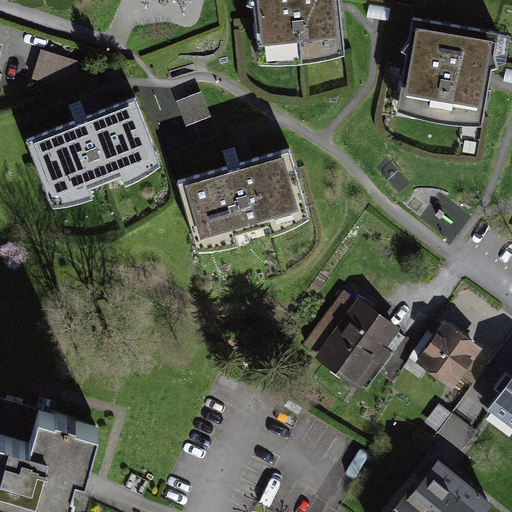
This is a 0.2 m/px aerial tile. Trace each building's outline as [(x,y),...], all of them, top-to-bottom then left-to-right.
[(343,48),(337,0),(254,0),(261,57),(280,59),(302,58),(324,54),(343,48)] [(483,119),(497,27),(412,14),(398,106),(416,114),(439,120),(461,122),(483,119)] [(75,55),(32,44),(24,73),(49,79),(70,70),(75,55)] [(204,90),(178,98),(185,122),(211,115),(204,90)] [(156,158),(134,98),(92,113),(28,136),(50,196),(156,158)] [(305,211),(289,153),(180,183),(196,241),(305,211)] [(364,382),(399,333),(340,292),(306,342),(364,382)] [(451,381),(477,345),(435,315),(409,350),(451,381)] [(511,422),(511,350),(477,394),(511,422)] [(0,436),(0,506),(20,511),(68,511),(93,427),(32,410),(23,443),(0,436)] [(479,511),(486,505),(424,452),(387,495),(380,489),(359,511),(479,511)]
